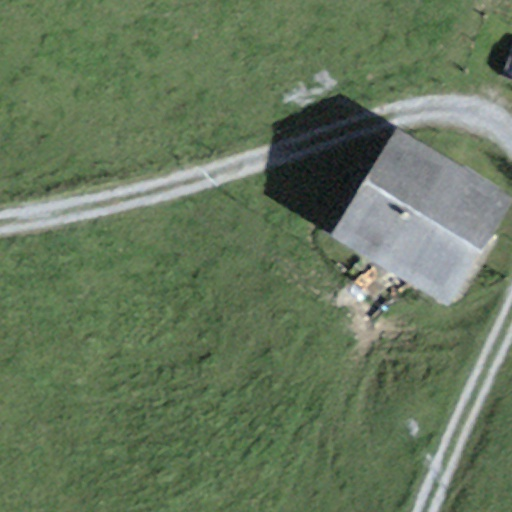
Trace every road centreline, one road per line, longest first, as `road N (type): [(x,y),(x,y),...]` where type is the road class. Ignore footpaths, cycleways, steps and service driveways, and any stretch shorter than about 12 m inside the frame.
road 1 (track): [(511,138),(458,109),(82,218),(0,227)]
road 2 (track): [(436,511),(511,326)]
